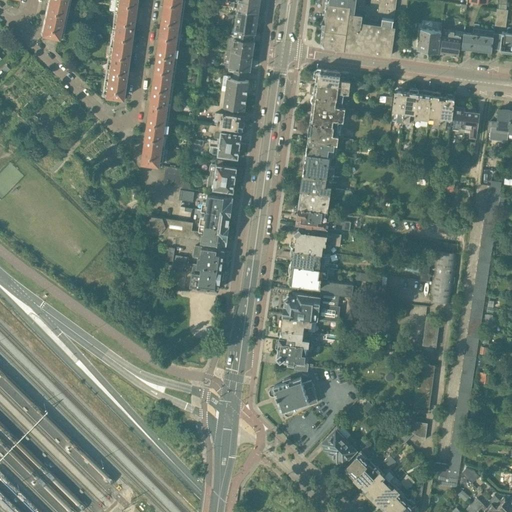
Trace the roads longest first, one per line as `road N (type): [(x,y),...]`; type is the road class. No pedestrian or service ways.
road 1 (residential): [(275,0),(228,325),(241,342)]
road 2 (residential): [(237,368),(256,356),(292,93),(278,80)]
road 3 (residential): [(150,0),(135,117),(126,125),(106,117),(13,28)]
road 4 (primary): [(241,342),(278,80)]
road 5 (residential): [(511,83),(282,51)]
